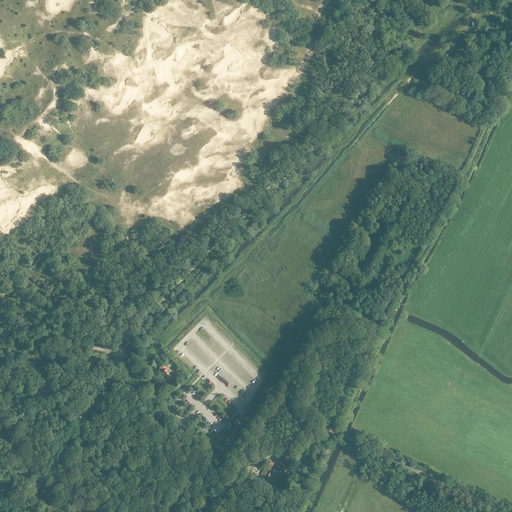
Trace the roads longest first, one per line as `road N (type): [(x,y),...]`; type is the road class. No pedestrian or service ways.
road 1 (track): [(118,356),(340,113),(388,0)]
road 2 (unclassified): [(502,511),(328,429),(279,450),(219,457),(125,364)]
road 3 (track): [(137,376),(395,87)]
road 4 (track): [(118,356),(75,340),(0,278)]
